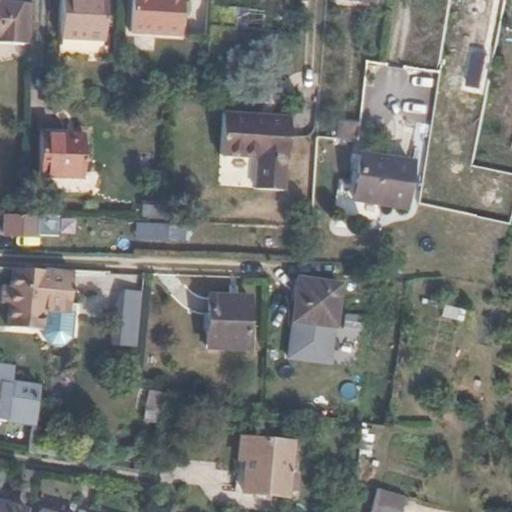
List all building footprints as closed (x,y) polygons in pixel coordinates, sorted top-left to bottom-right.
[(81,39),(82,0),(61,0),(59,37),(81,39)] [(82,0),(81,39),(102,40),(103,0),(82,0)] [(132,0),(130,35),(164,37),(166,0),(132,0)] [(166,0),(164,37),(183,37),(185,0),(166,0)] [(490,0),(474,0),(471,17),(485,20),(490,0)] [(0,50),(31,52),(32,6),(0,5),(0,50)] [(490,59),(476,56),(468,89),(482,92),(490,59)] [(288,121),(220,117),(218,160),(255,162),(254,193),(282,194),(283,164),(286,164),(288,121)] [(39,175),(75,176),(77,136),(40,135),(39,175)] [(77,136),(75,176),(83,176),(85,136),(77,136)] [(403,212),(411,167),(359,158),(353,201),(403,212)] [(39,218),(4,216),(3,233),(37,235),(39,218)] [(73,271),(12,267),(10,287),(1,286),(0,291),(0,302),(8,304),(6,326),(44,332),(47,316),(47,310),(69,312),(73,271)] [(338,287),(296,282),(292,322),(298,323),(334,327),(338,287)] [(113,335),(137,338),(143,285),(124,285),(121,311),(114,311),(113,335)] [(244,348),(247,297),(208,296),(206,345),(244,348)] [(69,312),(47,310),(47,316),(44,332),(44,337),(50,345),(62,346),(69,340),(72,312),(69,312)] [(334,327),(298,323),(294,357),(333,361),(337,328),(334,327)] [(17,385),(18,371),(0,368),(0,420),(41,426),(45,389),(17,385)] [(166,392),(148,389),(142,419),(161,423),(166,392)] [(291,442),(248,439),(242,490),(285,495),(291,442)] [(399,511),(403,498),(376,491),(370,511),(399,511)]
